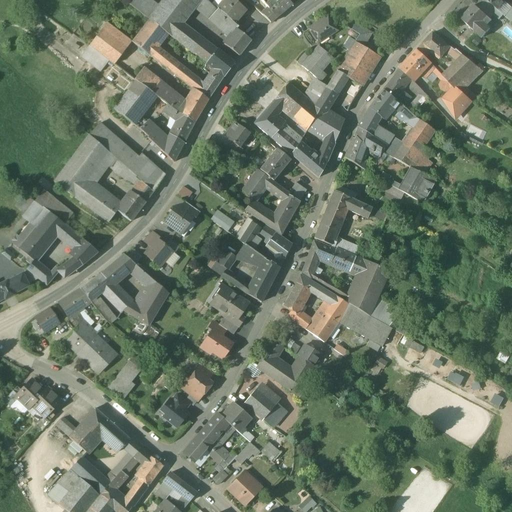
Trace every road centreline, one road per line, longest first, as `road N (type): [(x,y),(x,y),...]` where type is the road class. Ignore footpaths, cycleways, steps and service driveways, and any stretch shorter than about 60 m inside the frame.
road 1 (residential): [(449,0),(369,87),(235,378),(171,456)]
road 2 (secondary): [(318,0),(239,74),(177,177),(134,230),(71,285),(0,326)]
road 3 (residential): [(0,336),(171,456)]
